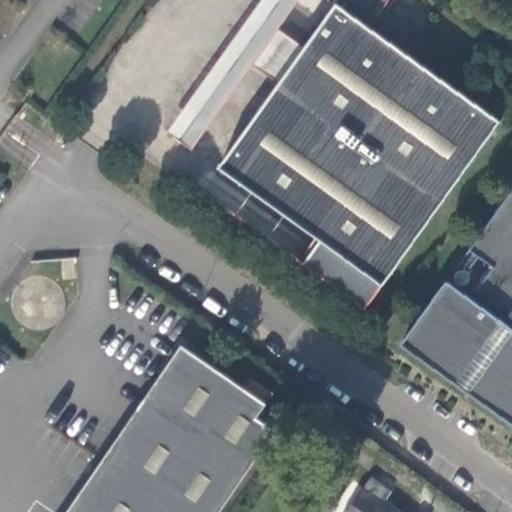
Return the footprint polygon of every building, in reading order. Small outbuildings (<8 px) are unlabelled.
[(314,233),(384,284),(501,120),(370,27),(389,0),(290,0),(282,13),(314,36),(284,78),(262,109),(221,166),(314,233)] [(282,13),(265,1),(171,131),(188,144),(230,86),(262,109),(284,78),(252,55),(282,13)] [(448,280),(403,344),(511,422),(511,191),(470,249),(495,267),(473,298),(448,280)] [(384,284),(314,233),(296,258),(367,308),(384,284)] [(465,269),(462,269),(459,269),(457,271),(455,274),(455,277),(455,280),(457,282),(459,284),(462,285),(465,285),(468,283),(470,281),(471,278),(471,275),(470,272),(468,270),(465,269)] [(220,511),(277,431),(256,416),(266,402),(182,345),(67,511),(220,511)] [(312,423),(319,414),(304,404),(298,413),(312,423)] [(352,462),(360,449),(322,426),(314,440),(352,462)] [(371,477),(345,511),(399,511),(384,501),(390,491),(371,477)]
